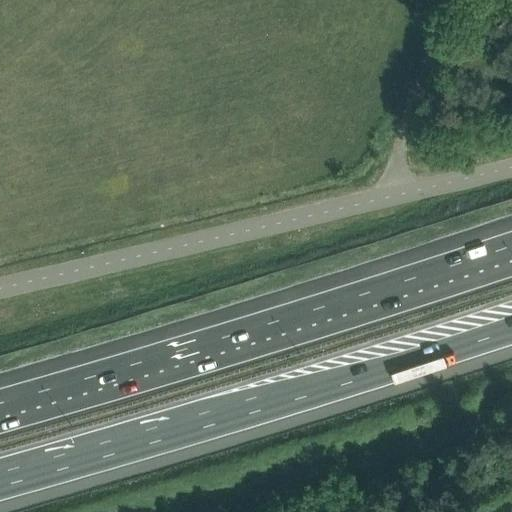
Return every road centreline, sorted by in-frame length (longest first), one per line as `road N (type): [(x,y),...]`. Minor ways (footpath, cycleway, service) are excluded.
road 1 (motorway): [(0,486),(511,330)]
road 2 (motorway): [(511,262),(0,416)]
road 3 (unclassified): [(398,192),(0,289)]
